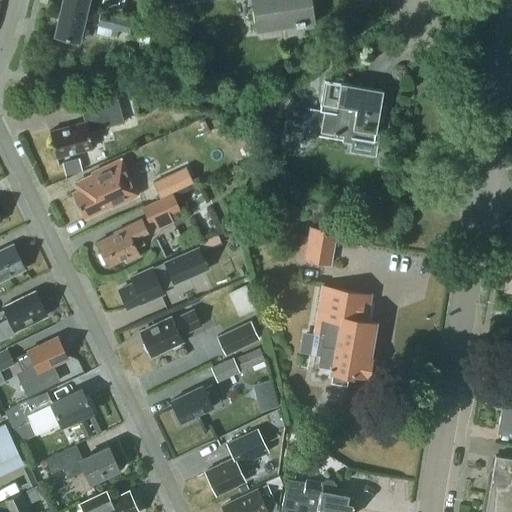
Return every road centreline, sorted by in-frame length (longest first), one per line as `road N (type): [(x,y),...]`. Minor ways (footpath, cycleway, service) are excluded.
road 1 (residential): [(183,511),(0,129)]
road 2 (unclassified): [(429,511),(482,183)]
road 3 (unclassified): [(482,183),(511,38)]
